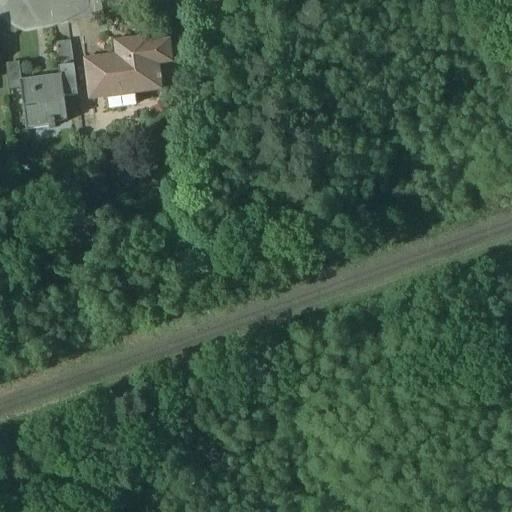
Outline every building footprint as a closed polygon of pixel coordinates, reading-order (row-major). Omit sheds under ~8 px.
[(126,49),(115,51),(115,56),(99,59),(100,63),(104,98),(105,110),(135,106),(134,95),(160,92),(157,65),(170,64),(167,44),(147,46),(146,40),(133,41),(134,52),(127,53),(126,49)] [(69,41),(54,43),(57,69),(73,66),(69,41)] [(19,62),(6,61),(5,88),(18,88),(19,62)] [(100,63),(85,65),(89,100),(104,98),(100,63)] [(59,78),(18,84),(24,127),(48,124),(49,130),(55,129),(54,124),(66,122),(63,99),(77,97),(73,66),(57,69),(59,78)]
